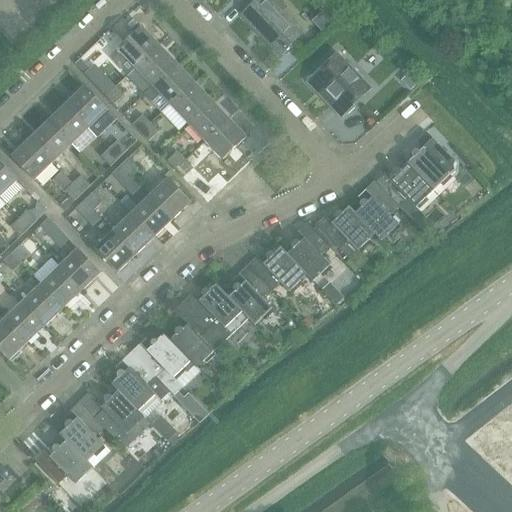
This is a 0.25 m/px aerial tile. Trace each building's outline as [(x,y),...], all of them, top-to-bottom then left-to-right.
[(279,56),(302,34),(270,0),(241,0),(240,2),(248,10),(242,16),(279,56)] [(141,28),(111,57),(128,75),(135,69),(158,46),(141,28)] [(158,46),(135,69),(153,87),(177,65),(158,46)] [(309,83),(329,105),(341,118),(371,90),(338,55),(313,78),(309,83)] [(153,87),(145,95),(153,103),(161,96),(170,106),(194,83),(177,65),(153,87)] [(412,91),(420,83),(411,73),(402,81),(412,91)] [(106,97),(115,87),(108,80),(98,89),(106,97)] [(194,83),(170,106),(188,124),(212,102),(194,83)] [(115,87),(106,97),(115,106),(124,96),(115,87)] [(84,88),(66,105),(88,128),(97,137),(105,129),(96,121),(107,111),(84,88)] [(212,102),(188,124),(223,161),(247,138),(212,102)] [(48,123),(70,146),(88,128),(66,105),(48,123)] [(141,134),(151,124),(143,116),(133,126),(141,134)] [(70,146),(48,123),(30,140),(52,164),(70,146)] [(151,124),(141,134),(149,142),(159,132),(151,124)] [(408,164),(434,191),(455,171),(454,170),(453,169),(453,167),(453,166),(454,164),(455,164),(456,163),(427,133),(418,141),(425,148),(420,152),(420,151),(419,150),(418,150),(417,150),(416,151),(415,151),(414,152),(413,153),(413,154),(413,155),(413,156),(413,157),(414,158),(408,164)] [(52,164),(30,140),(11,158),(34,181),(52,164)] [(109,149),(120,160),(128,152),(117,141),(109,149)] [(120,160),(109,149),(101,157),(112,168),(120,160)] [(176,171),(186,161),(178,152),(168,162),(176,171)] [(120,167),(130,177),(138,169),(129,159),(120,167)] [(186,161),(176,171),(184,179),(194,169),(186,161)] [(0,197),(17,181),(0,164),(0,197)] [(384,173),(375,182),(400,207),(427,235),(435,227),(417,208),(434,191),(408,164),(402,170),(400,169),(399,168),(398,168),(396,169),(395,169),(394,170),(394,171),(394,172),(393,173),(394,174),(394,175),(395,176),(391,180),(384,173)] [(130,177),(120,167),(112,175),(121,185),(130,177)] [(73,184),(83,195),(91,187),(81,176),(73,184)] [(151,198),(173,221),(191,203),(169,180),(151,198)] [(356,214),(376,235),(382,241),(400,224),(392,215),(400,207),(375,182),(365,191),(372,198),(368,202),(366,201),(364,201),(362,202),(361,203),(360,204),(360,205),(360,206),(361,208),(356,214)] [(83,195),(73,184),(65,192),(75,203),(83,195)] [(84,201),(94,212),(102,204),(92,194),(84,201)] [(133,216),(155,239),(173,221),(151,198),(133,216)] [(94,212),(84,201),(76,209),(86,220),(94,212)] [(376,235),(356,214),(350,207),(343,214),(342,213),(340,213),(339,213),(338,213),(336,214),(335,216),(335,218),(336,219),(336,220),(332,224),(326,217),(317,226),(343,251),(351,243),(359,251),(376,235)] [(27,212),(19,220),(29,231),(37,222),(37,221),(33,217),(27,212)] [(114,233),(137,256),(155,239),(133,216),(114,233)] [(40,227),(50,238),(59,229),(49,219),(40,227)] [(29,231),(19,220),(11,228),(21,238),(29,231)] [(288,254),(308,275),(314,282),(331,266),(323,257),(332,248),(307,223),(297,233),(303,239),(299,243),(298,241),(294,241),(293,242),(292,243),(292,244),(292,245),(292,247),(293,249),(288,254)] [(137,256),(114,233),(96,251),(118,274),(137,256)] [(0,236),(0,247),(2,249),(4,246),(7,250),(10,247),(4,241),(0,236)] [(12,255),(21,265),(30,256),(20,246),(12,255)] [(250,266),(274,292),(282,283),(290,292),(308,275),(288,254),(282,248),(275,254),(274,253),(273,252),(272,252),(270,252),(269,252),(268,253),(267,254),(267,255),(267,257),(267,258),(268,260),(269,261),(265,264),(259,258),(250,266)] [(60,269),(82,292),(100,275),(78,252),(60,269)] [(21,265),(12,255),(4,262),(13,272),(21,265)] [(229,299),(249,319),(255,326),(273,309),(265,300),(274,292),(250,266),(240,276),(246,283),(241,287),(241,286),(240,286),(238,285),(237,285),(235,286),(234,287),(233,288),(233,290),(233,291),(234,292),(235,293),(229,299)] [(41,286),(63,310),(82,292),(60,269),(41,286)] [(330,285),(324,292),(337,306),(344,299),(330,285)] [(23,304),(45,327),(63,310),(41,286),(23,304)] [(185,304),(224,344),(232,336),(249,319),(229,299),(217,286),(210,292),(208,290),(207,290),(205,290),(204,290),(203,291),(202,293),(202,294),(202,295),(202,297),(203,298),(204,298),(200,302),(194,296),(185,304)] [(5,321),(27,344),(45,327),(23,304),(5,321)] [(224,344),(185,304),(176,313),(188,326),(184,329),(182,328),(181,328),(180,327),(179,328),(177,328),(177,329),(176,330),(176,331),(176,333),(176,334),(177,335),(177,336),(172,341),(192,362),(198,369),(224,344)] [(27,344),(5,321),(0,325),(0,353),(8,362),(27,344)] [(143,345),(133,354),(171,393),(194,417),(194,418),(195,419),(200,424),(209,415),(203,409),(188,394),(184,398),(179,392),(183,389),(174,379),(192,362),(172,341),(166,335),(159,341),(158,340),(157,340),(156,339),(154,340),(153,340),(152,341),(151,342),(151,344),(151,345),(151,346),(152,347),(152,348),(149,351),(143,345)] [(119,379),(114,385),(120,391),(140,412),(140,413),(146,419),(163,403),(162,401),(170,394),(171,393),(133,354),(124,363),(130,369),(125,373),(125,372),(124,372),(123,371),(122,371),(121,372),(120,372),(118,373),(118,374),(117,376),(118,377),(118,378),(119,379)] [(91,395),(81,404),(106,429),(125,450),(152,425),(146,419),(140,413),(140,412),(120,391),(113,397),(112,397),(111,396),(110,396),(109,396),(107,396),(106,397),(105,397),(105,398),(105,399),(105,400),(105,401),(105,402),(106,403),(106,404),(103,408),(91,395)] [(62,435),(68,442),(94,470),(112,453),(97,437),(106,429),(81,404),(72,413),(78,419),(74,423),(72,422),(70,421),(69,422),(68,422),(67,423),(66,424),(66,425),(66,426),(66,427),(68,430),(62,435)] [(161,415),(151,424),(167,441),(168,442),(178,433),(161,415)] [(155,438),(151,442),(151,448),(155,452),(156,452),(161,452),(165,448),(165,443),(165,442),(161,438),(155,438)] [(94,470),(68,442),(61,448),(60,447),(58,446),(57,446),(56,447),(54,447),(54,448),(53,449),(53,450),(53,451),(53,453),(54,454),(51,458),(44,452),(35,461),(59,486),(68,478),(76,486),(94,470)]
